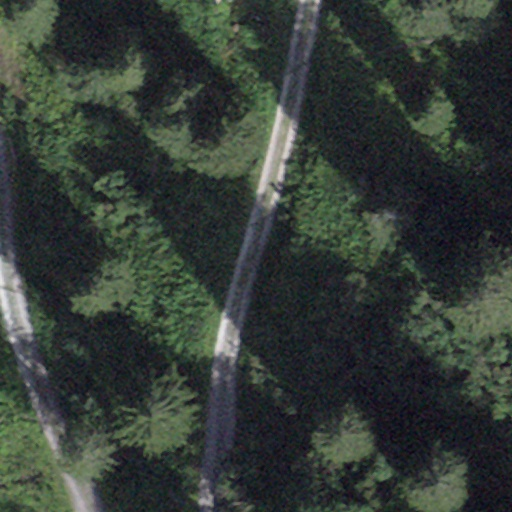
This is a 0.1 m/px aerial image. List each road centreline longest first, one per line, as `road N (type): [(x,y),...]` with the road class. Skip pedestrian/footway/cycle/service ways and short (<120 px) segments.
road 1 (track): [(209,511),(241,264),(305,0)]
road 2 (track): [(0,179),(13,306),(92,511)]
